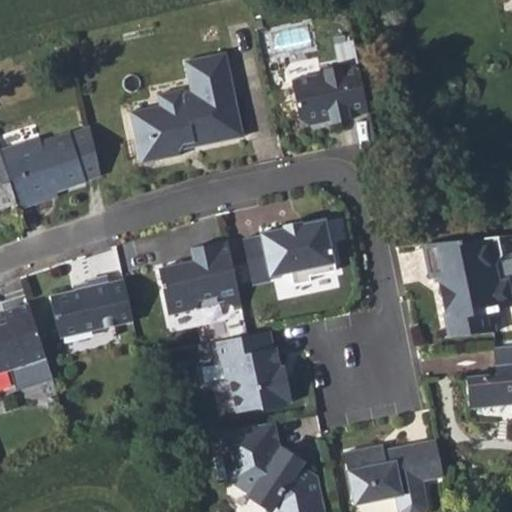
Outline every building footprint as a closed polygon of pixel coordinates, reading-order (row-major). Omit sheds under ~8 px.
[(228,57),(187,65),(193,96),(185,97),(186,105),(161,109),(131,115),(137,144),(148,141),(152,144),(156,164),(181,159),(180,154),(184,148),(194,146),(195,151),(244,142),(228,57)] [(369,114),(361,71),(350,67),(343,68),(343,67),(321,71),(316,78),(293,83),(301,122),(309,126),(324,123),(323,121),(332,119),(333,126),(351,122),(351,118),(369,114)] [(159,98),(161,109),(186,105),(185,97),(185,93),(159,98)] [(86,180),(70,132),(41,142),(39,137),(0,150),(0,153),(16,203),(18,208),(34,203),(32,198),(56,190),(86,180)] [(148,141),(137,144),(141,167),(156,164),(152,144),(148,141)] [(0,208),(16,203),(0,153),(0,208)] [(32,198),(34,203),(57,195),(56,190),(32,198)] [(259,236),(241,239),(250,280),(289,273),(292,285),(310,281),(309,276),(335,270),(323,219),(301,224),(300,222),(281,226),(281,228),(258,233),(259,236)] [(240,306),(226,240),(190,248),(192,261),(157,268),(167,315),(192,309),(198,300),(216,296),(233,307),(240,306)] [(498,240),(424,246),(431,280),(438,279),(439,289),(443,308),(449,337),(496,333),(492,313),(504,311),(510,302),(508,288),(498,282),(495,268),(502,259),(498,240)] [(118,324),(107,275),(87,280),(87,283),(88,287),(75,290),(50,295),(60,337),(118,324)] [(0,372),(45,358),(28,303),(3,311),(7,323),(0,325),(0,372)] [(247,335),(208,344),(209,352),(212,364),(220,362),(224,379),(230,383),(234,406),(239,411),(258,407),(263,409),(286,404),(286,402),(289,402),(285,381),(282,379),(279,379),(277,367),(278,367),(275,349),(272,350),(268,331),(247,335)] [(208,344),(198,346),(200,354),(209,352),(208,344)] [(511,348),(493,350),(495,369),(508,368),(508,376),(495,377),(465,379),(468,410),(511,406),(511,348)] [(278,367),(277,367),(279,379),(282,379),(285,381),(282,366),(278,367)] [(508,368),(495,369),(495,377),(508,376),(508,368)] [(271,422),(218,434),(223,456),(212,458),(217,480),(227,478),(228,481),(250,495),(248,497),(269,510),(271,508),(271,511),(321,511),(314,478),(297,467),(300,463),(279,450),(277,452),(271,422)] [(382,447),(343,454),(353,506),(394,498),(397,511),(424,511),(426,509),(421,482),(442,478),(435,441),(391,450),(392,455),(384,456),(382,447)]
